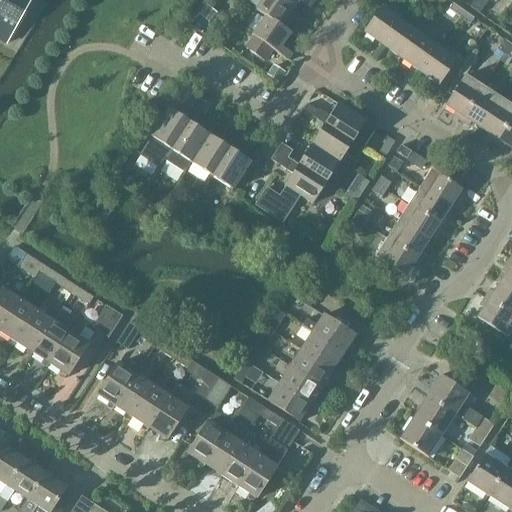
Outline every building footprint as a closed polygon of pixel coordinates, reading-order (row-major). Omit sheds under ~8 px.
[(0,0),(0,23),(13,31),(29,0),(0,0)] [(279,26),(291,8),(279,0),(260,0),(254,10),(264,18),(278,27),(279,26)] [(279,0),(291,8),(296,1),(306,9),(312,0),(279,0)] [(477,0),(460,0),(460,1),(471,9),(477,0)] [(197,13),(198,14),(209,23),(217,13),(205,3),(197,13)] [(448,9),(459,17),(463,11),(452,3),(448,9)] [(380,46),(397,22),(378,8),(361,32),(380,46)] [(469,24),(473,19),(463,11),(459,17),(469,24)] [(289,33),(279,26),(278,27),(264,18),(243,48),(264,62),(272,51),(287,61),(291,55),(280,47),(289,33)] [(399,59),(416,35),(397,22),(380,46),(399,59)] [(418,73),(435,48),(416,35),(399,59),(418,73)] [(496,49),(503,54),(510,44),(503,39),(496,49)] [(510,59),(511,56),(511,45),(510,44),(503,54),(510,59)] [(454,62),(435,48),(418,73),(437,86),(454,62)] [(266,76),(277,82),(282,74),(272,67),(266,76)] [(458,121),(480,87),(463,76),(444,105),(454,112),(451,116),(458,121)] [(478,128),(497,98),(480,87),(458,121),(466,126),(469,122),(478,128)] [(159,168),(163,161),(202,102),(195,97),(188,108),(186,107),(179,118),(167,110),(138,155),(159,168)] [(493,143),(511,113),(511,107),(497,98),(478,128),(488,134),(485,138),(493,143)] [(209,106),(202,102),(163,161),(183,174),(190,164),(208,137),(196,129),(204,118),(202,117),(209,106)] [(324,126),(351,144),(362,151),(376,130),(338,106),(330,118),(319,111),(318,113),(307,106),(303,113),(314,119),(324,126)] [(309,127),(314,119),(303,113),(298,120),(309,127)] [(511,149),(511,113),(493,143),(501,148),(503,144),(511,149)] [(236,138),(243,128),(235,124),(229,134),(236,138)] [(351,144),(324,126),(311,147),(338,164),(351,144)] [(249,132),(243,128),(236,138),(228,150),(210,177),(231,190),(249,163),(236,155),(244,143),(243,142),(249,132)] [(210,177),(228,150),(208,137),(190,164),(210,177)] [(410,152),(400,145),(395,153),(406,159),(410,152)] [(281,146),(276,153),(287,160),(288,160),(292,153),(281,146)] [(325,184),(338,164),(311,147),(298,167),(325,184)] [(325,184),(298,167),(288,160),(287,160),(276,153),(271,161),(293,175),(285,187),(299,196),(312,205),(325,184)] [(430,169),(418,188),(448,207),(454,198),(458,201),(464,191),(430,169)] [(385,190),(390,183),(380,176),(376,183),(385,190)] [(371,190),(381,197),(385,190),(376,183),(371,190)] [(285,187),(280,196),(293,205),(299,196),(285,187)] [(267,188),(256,205),(269,213),(280,196),(267,188)] [(442,217),(448,207),(418,188),(407,204),(441,227),(446,219),(442,217)] [(157,207),(139,197),(134,205),(152,216),(157,207)] [(436,234),(441,227),(407,204),(396,222),(426,241),(432,232),(436,234)] [(357,211),(353,218),(363,224),(367,217),(357,211)] [(358,231),(363,224),(353,218),(349,225),(358,231)] [(420,251),(426,241),(396,222),(384,239),(418,261),(423,253),(420,251)] [(413,269),(418,261),(384,239),(373,257),(403,276),(409,266),(413,269)] [(37,272),(42,265),(25,253),(16,267),(34,278),(37,272)] [(511,267),(505,263),(500,271),(504,274),(498,283),(511,292),(511,267)] [(59,276),(42,265),(37,272),(54,283),(59,276)] [(75,286),(59,276),(54,283),(70,294),(75,286)] [(0,329),(19,300),(10,295),(14,289),(2,281),(0,284),(0,329)] [(294,283),(287,294),(308,308),(315,297),(294,283)] [(511,292),(498,283),(492,292),(488,290),(483,297),(511,316),(511,292)] [(92,297),(75,286),(70,294),(87,305),(92,297)] [(511,325),(511,316),(483,297),(478,304),(482,307),(475,317),(505,337),(511,325)] [(14,345),(15,343),(36,311),(19,300),(0,329),(0,333),(8,338),(7,344),(14,345)] [(30,356),(32,354),(52,322),(45,317),(50,309),(41,303),(36,311),(15,343),(25,349),(24,355),(30,356)] [(91,327),(108,337),(121,316),(105,305),(91,327)] [(52,322),(32,354),(42,360),(41,366),(47,367),(48,365),(69,333),(68,332),(61,327),(65,321),(70,313),(62,307),(57,315),(52,322)] [(277,310),(265,328),(273,333),(284,315),(277,310)] [(310,332),(310,333),(342,353),(348,343),(353,344),(355,338),(321,315),(315,324),(306,318),(301,325),(310,332)] [(78,318),(69,333),(48,365),(58,371),(58,377),(64,378),(65,376),(66,376),(87,344),(77,338),(86,323),(78,318)] [(125,351),(139,329),(128,322),(114,344),(125,351)] [(262,350),(273,333),(265,328),(254,345),(262,350)] [(344,355),(342,353),(310,333),(304,342),(294,336),(289,343),(299,350),(331,370),(337,360),(342,361),(344,355)] [(153,347),(170,358),(175,351),(158,339),(153,347)] [(251,367),(262,350),(254,345),(243,362),(251,367)] [(333,371),(331,370),(299,350),(288,366),(320,387),(326,377),(332,378),(333,371)] [(192,362),(175,351),(170,358),(187,370),(192,362)] [(240,384),(251,367),(243,362),(232,379),(240,384)] [(113,409),(114,407),(134,375),(117,364),(96,396),(107,402),(106,408),(113,409)] [(322,388),(320,387),(288,366),(278,383),(277,384),(309,404),(315,394),(320,395),(322,388)] [(129,420),(131,419),(151,386),(143,381),(147,373),(139,368),(134,375),(114,407),(123,413),(122,419),(129,420)] [(204,401),(218,380),(208,373),(194,395),(204,401)] [(439,376),(426,397),(454,415),(455,415),(475,428),(474,428),(486,436),(493,425),(461,405),(468,394),(439,376)] [(229,387),(218,380),(204,401),(215,408),(229,387)] [(266,401),(298,422),(305,411),(310,412),(311,406),(309,404),(277,384),(266,401)] [(185,408),(176,402),(184,391),(174,385),(167,396),(168,397),(147,429),(156,435),(155,440),(163,441),(164,439),(165,440),(185,408)] [(168,397),(167,396),(151,386),(131,419),(140,425),(139,429),(146,431),(147,429),(168,397)] [(454,415),(426,397),(412,418),(441,437),(454,415)] [(243,405),(259,416),(264,408),(248,398),(243,405)] [(281,419),(264,408),(259,416),(276,427),(281,419)] [(203,465),(231,422),(214,411),(207,422),(206,422),(185,454),(196,461),(195,466),(202,467),(203,465)] [(441,437),(412,418),(398,439),(427,458),(441,437)] [(275,467),(275,466),(286,450),(299,431),(281,419),(276,427),(263,447),(258,455),(237,487),(247,494),(246,499),(252,500),(253,498),(255,499),(275,467)] [(218,478),(220,476),(241,444),(232,439),(239,428),(231,422),(203,465),(213,472),(212,477),(218,478)] [(479,447),(486,436),(474,428),(467,440),(479,447)] [(236,489),(237,487),(258,455),(263,447),(246,436),(241,444),(220,476),(230,483),(229,488),(236,489)] [(0,481),(6,486),(24,459),(3,446),(0,449),(0,481)] [(447,471),(459,478),(473,457),(461,449),(447,471)] [(486,496),(505,468),(484,454),(465,483),(486,496)] [(508,510),(511,502),(511,456),(505,468),(486,496),(508,510)] [(6,486),(0,495),(0,496),(6,500),(13,490),(27,499),(45,473),(24,459),(6,486)] [(65,486),(45,473),(27,499),(18,511),(32,511),(37,506),(46,511),(48,511),(59,496),(65,486)] [(59,496),(48,511),(61,511),(68,502),(59,496)] [(104,511),(80,496),(70,511),(104,511)] [(364,511),(368,507),(358,501),(350,511),(364,511)]
